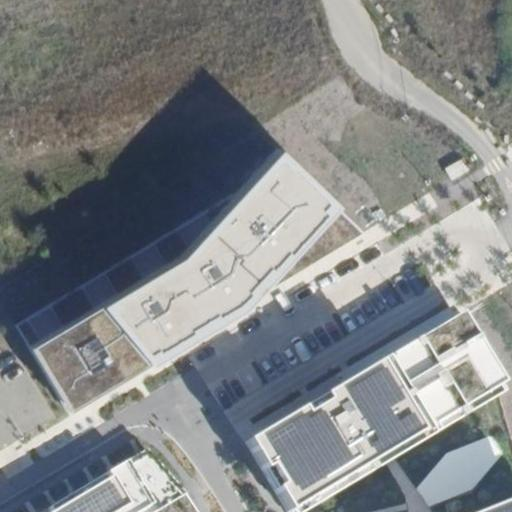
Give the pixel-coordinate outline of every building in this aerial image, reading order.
[(68,414),(362,236),(275,150),(234,194),(14,326),(29,349),(68,414)] [(366,373),(406,437),(495,383),(455,319),(366,373)] [(245,448),(285,511),(406,437),(366,373),(245,448)] [(144,451),(81,489),(93,511),(196,511),(169,470),(144,451)] [(93,511),(81,489),(43,511),(93,511)] [(511,511),(511,503),(489,511),(511,511)]
